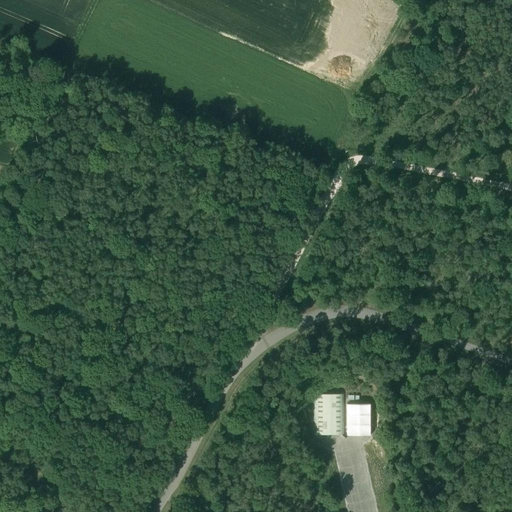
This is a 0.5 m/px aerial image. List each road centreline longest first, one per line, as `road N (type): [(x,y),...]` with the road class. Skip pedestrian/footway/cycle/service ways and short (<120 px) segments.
road 1 (track): [(412,0),(144,511)]
road 2 (track): [(97,0),(0,195)]
